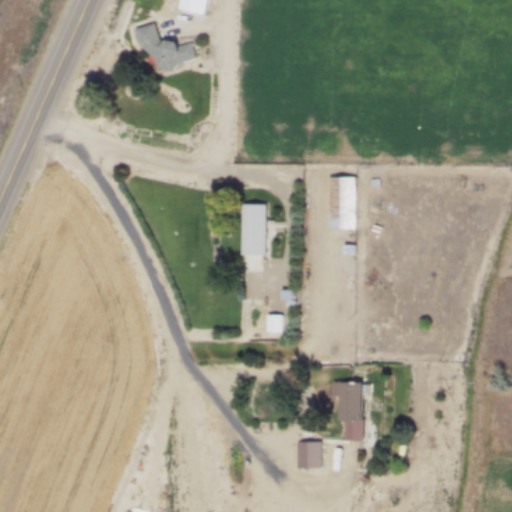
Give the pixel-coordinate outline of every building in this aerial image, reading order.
[(143,28),(157,73),(199,59),(193,38),(165,47),(157,23),(143,28)] [(358,176),(331,176),(331,228),(358,228),(358,176)] [(245,255),(269,255),(269,204),(245,204),(245,255)] [(269,333),(284,333),(284,315),(269,315),(269,333)] [(343,441),(367,441),(367,382),(343,382),(343,441)] [(324,442),(300,442),(300,469),(324,469),(324,442)]
